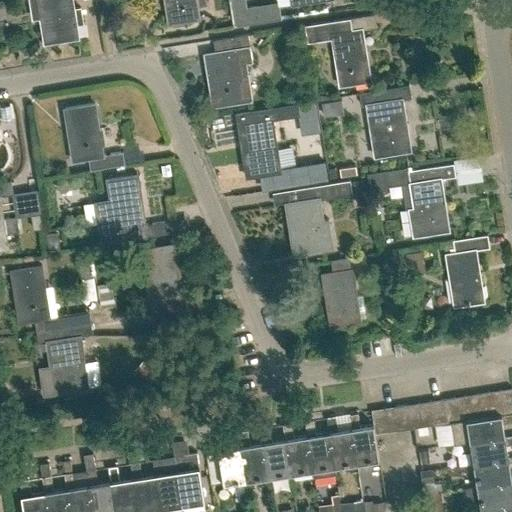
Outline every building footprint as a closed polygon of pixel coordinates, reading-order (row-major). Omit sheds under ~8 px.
[(75,8),(74,0),(31,0),(33,10),(36,10),(37,17),(42,17),(46,42),(80,37),(78,24),(84,23),(81,7),(75,8)] [(166,0),(170,22),(200,17),(198,6),(208,4),(207,0),(166,0)] [(232,0),(237,26),(260,22),(258,5),(245,7),(244,0),(232,0)] [(371,79),(363,28),(378,26),(376,13),(306,24),(309,41),(333,37),(341,84),(371,79)] [(214,104),(245,100),(254,98),(248,63),(253,62),(249,34),(215,39),(217,51),(206,53),(214,104)] [(411,150),(403,98),(412,97),(410,84),(360,92),(362,106),(368,105),(376,156),(411,150)] [(247,176),(281,171),(273,119),(301,115),(300,102),(237,112),(247,176)] [(100,129),(96,103),(65,108),(74,160),(89,157),(91,170),(126,164),(124,151),(104,154),(102,141),(104,141),(102,128),(100,129)] [(84,161),(41,173),(48,198),(70,192),(68,185),(89,179),(84,161)] [(412,235),(419,234),(450,229),(442,178),(457,176),(455,163),(409,171),(415,207),(408,208),(412,235)] [(307,168),(310,181),(327,179),(324,165),(307,168)] [(166,221),(146,224),(138,173),(108,178),(111,198),(94,201),(101,244),(168,233),(166,221)] [(320,198),(352,192),(350,180),(297,189),(299,200),(286,202),(294,254),(328,249),(326,237),(332,236),(329,218),(324,219),(320,198)] [(0,248),(9,247),(6,233),(20,231),(17,216),(4,219),(0,195),(14,193),(12,181),(0,182),(0,248)] [(77,194),(78,217),(90,216),(88,194),(77,194)] [(455,305),(484,300),(476,249),(490,247),(488,234),(445,241),(455,305)] [(184,294),(176,243),(142,248),(151,300),(167,297),(169,310),(204,304),(202,292),(184,294)] [(409,274),(426,271),(423,249),(406,252),(409,274)] [(331,324),(361,320),(353,268),(368,266),(366,254),(331,259),(333,271),(323,273),(331,324)] [(37,330),(72,324),(70,313),(51,316),(42,265),(12,270),(20,322),(36,319),(37,330)] [(79,292),(90,290),(86,270),(75,272),(79,292)] [(72,324),(37,330),(39,342),(48,341),(55,392),(89,387),(81,335),(74,336),(72,324)] [(504,413),(511,412),(511,387),(500,389),(504,413)] [(502,414),(504,413),(500,389),(488,391),(492,414),(502,413),(502,414)] [(481,416),(492,414),(488,391),(477,393),(481,416)] [(469,418),(481,416),(477,393),(465,395),(469,418)] [(467,418),(469,418),(465,395),(454,396),(457,420),(467,419),(467,418)] [(446,422),(452,421),(457,420),(454,396),(442,398),(446,422)] [(434,424),(446,422),(442,398),(430,400),(434,424)] [(423,426),(434,424),(430,400),(419,402),(423,426)] [(411,428),(423,426),(419,402),(407,404),(411,428)] [(399,430),(411,428),(407,404),(396,406),(399,430)] [(387,432),(399,430),(396,406),(384,407),(387,432)] [(376,433),(387,432),(384,407),(372,409),(375,423),(376,433)] [(471,442),(506,436),(504,422),(511,420),(511,412),(504,413),(502,414),(502,413),(492,414),(481,416),(469,418),(467,418),(467,419),(457,420),(452,421),(456,444),(471,441),(471,442)] [(376,433),(375,423),(360,425),(358,413),(349,414),(352,427),(357,462),(380,459),(376,433)] [(357,462),(352,427),(338,429),(336,416),(327,418),(329,431),(335,466),(357,462)] [(335,466),(329,431),(317,433),(315,420),(306,421),(308,434),(313,469),(314,469),(315,476),(337,473),(335,466)] [(313,469),(308,434),(295,436),(293,423),(283,425),(285,438),(291,473),(313,469)] [(291,473),(285,438),(273,440),(271,427),(261,428),(263,441),(269,476),(291,473)] [(269,476),(263,441),(251,443),(249,430),(239,432),(247,480),(269,476)] [(224,484),(247,480),(239,432),(217,435),(219,448),(224,484)] [(475,463),(509,457),(507,444),(511,443),(511,434),(506,436),(471,442),(475,463)] [(183,504),(206,501),(198,452),(186,454),(185,450),(186,449),(185,440),(173,442),(176,458),(183,504)] [(478,485),(511,479),(511,456),(509,457),(475,463),(478,485)] [(161,508),(183,504),(176,458),(163,460),(162,458),(153,459),(155,473),(161,508)] [(161,508),(155,473),(142,475),(140,461),(131,463),(133,476),(138,511),(161,508)] [(45,490),(48,511),(71,511),(67,487),(54,489),(51,476),(50,462),(41,463),(45,490)] [(134,511),(138,511),(133,476),(120,478),(118,465),(109,466),(111,480),(116,511),(134,511)] [(116,511),(111,480),(98,482),(96,469),(87,470),(87,472),(93,511),(116,511)] [(71,511),(93,511),(87,472),(74,474),(74,472),(65,474),(67,487),(71,511)] [(48,511),(45,490),(32,492),(30,479),(21,481),(23,494),(22,494),(25,511),(48,511)] [(482,507),(511,502),(511,479),(478,485),(466,487),(468,494),(473,499),(480,497),(482,507)] [(319,497),(321,511),(326,511),(350,508),(347,493),(319,497)] [(482,511),(511,511),(511,502),(482,507),(482,511)]
